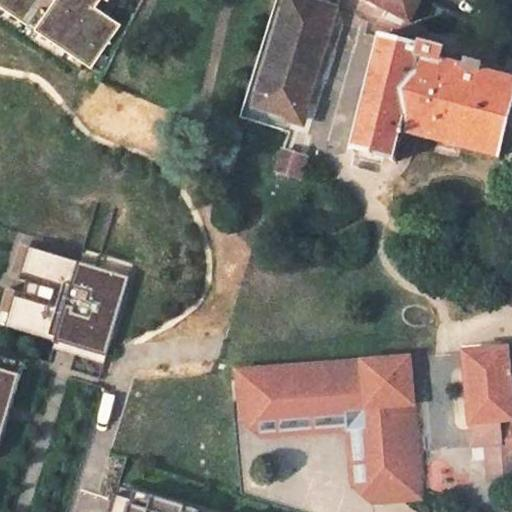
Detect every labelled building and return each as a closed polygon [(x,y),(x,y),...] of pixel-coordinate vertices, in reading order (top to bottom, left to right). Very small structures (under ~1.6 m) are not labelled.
[(0,0),(0,6),(22,21),(36,0),(0,0)] [(58,0),(36,33),(91,69),(120,25),(96,8),(102,0),(107,4),(110,0),(58,0)] [(295,128),(333,0),(303,0),(287,56),(280,57),(279,58),(277,61),(277,64),(279,65),(282,69),(265,119),(291,126),(295,128)] [(384,0),(505,56),(511,42),(431,0),(384,0)] [(501,153),(511,109),(511,78),(505,76),(506,69),(482,61),(481,63),(475,61),(473,67),(438,57),(441,44),(422,39),(421,43),(383,33),(352,147),(394,160),(402,130),(501,153)] [(302,151),(308,132),(295,128),(291,126),(284,145),(302,151)] [(78,262),(29,247),(19,281),(26,283),(38,286),(35,297),(23,293),(6,289),(0,311),(0,333),(69,353),(76,355),(74,361),(72,371),(102,379),(135,257),(83,242),(78,262)] [(38,286),(26,283),(23,293),(35,297),(38,286)] [(511,365),(511,346),(461,350),(467,422),(469,445),(482,443),(483,452),(511,448),(511,389),(510,365),(511,365)] [(76,355),(69,353),(67,359),(74,361),(76,355)] [(409,355),(236,368),(240,419),(346,410),(345,402),(364,401),(364,402),(369,406),(371,431),(365,432),(371,502),(420,498),(409,355)] [(15,402),(26,365),(0,356),(0,452),(12,414),(3,411),(7,400),(15,402)] [(15,402),(7,400),(3,411),(12,414),(15,402)] [(346,410),(240,419),(259,436),(346,429),(351,487),(371,502),(365,432),(371,431),(369,406),(364,402),(364,401),(345,402),(346,410)] [(511,448),(483,452),(485,480),(511,478),(511,448)] [(197,511),(198,511),(119,487),(111,511),(197,511)]
